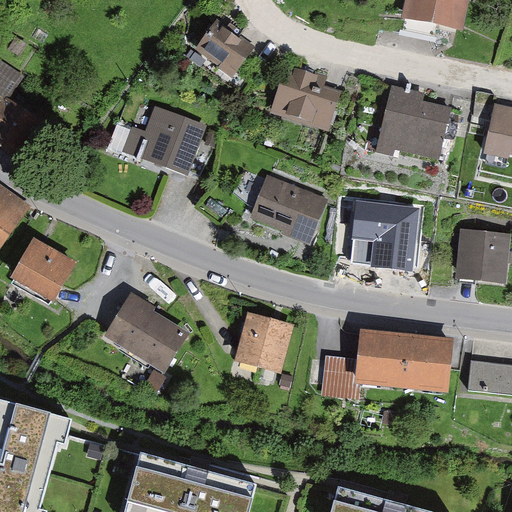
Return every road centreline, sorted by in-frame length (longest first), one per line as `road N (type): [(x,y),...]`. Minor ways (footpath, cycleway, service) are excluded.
road 1 (residential): [(0,168),(123,227),(270,280),(511,323)]
road 2 (residential): [(511,88),(296,38),(253,0)]
